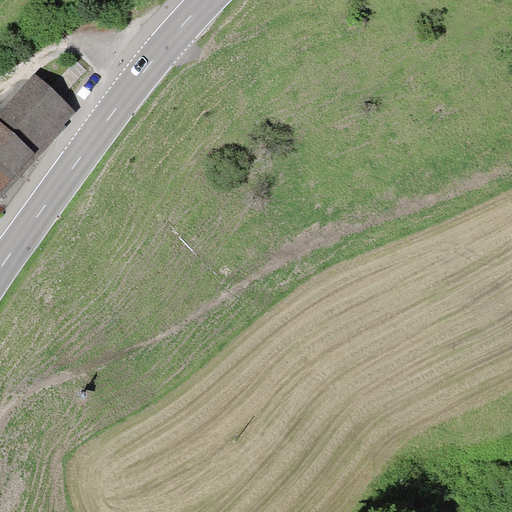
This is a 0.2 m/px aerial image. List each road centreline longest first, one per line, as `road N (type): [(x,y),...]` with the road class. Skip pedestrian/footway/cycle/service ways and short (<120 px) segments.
road 1 (track): [(0,413),(278,266),(511,165)]
road 2 (secondary): [(0,271),(144,71),(207,0)]
road 3 (track): [(0,82),(56,43),(88,41),(144,71)]
